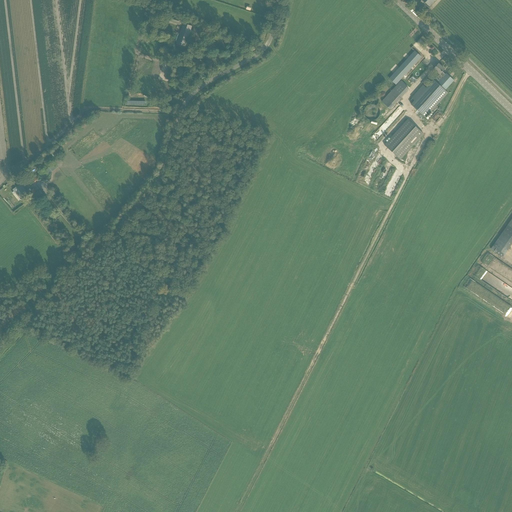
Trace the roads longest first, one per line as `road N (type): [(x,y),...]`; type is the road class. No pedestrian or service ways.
road 1 (unclassified): [(0,350),(158,187),(182,108),(208,81),(264,47),(280,0)]
road 2 (tertiary): [(511,110),(397,0)]
